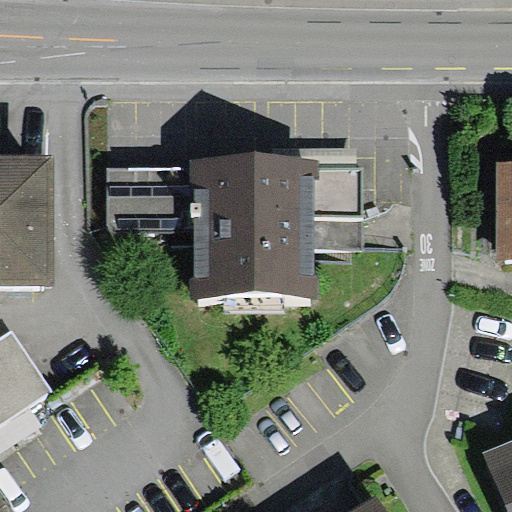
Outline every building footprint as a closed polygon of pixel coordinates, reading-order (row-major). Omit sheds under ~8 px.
[(0,511),(11,511),(0,496),(0,286),(52,285),(49,158),(0,158),(0,511)] [(359,168),(308,169),(310,250),(362,249),(359,168)] [(191,173),(195,311),(312,308),(310,250),(308,169),(191,173)] [(511,170),(497,170),(497,261),(511,261),(511,170)] [(0,422),(49,391),(12,335),(0,343),(0,422)] [(511,446),(490,456),(511,506),(511,446)] [(387,511),(381,502),(365,511),(387,511)]
